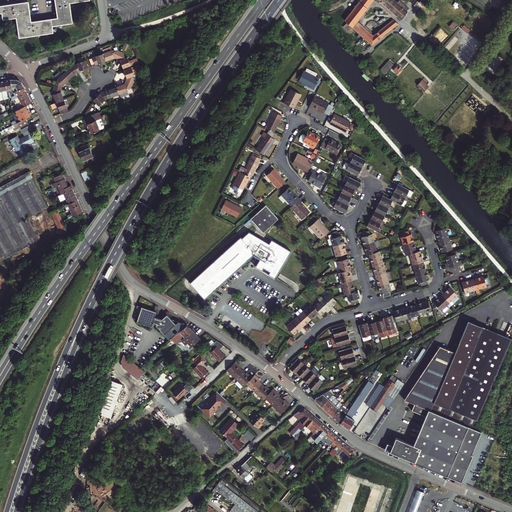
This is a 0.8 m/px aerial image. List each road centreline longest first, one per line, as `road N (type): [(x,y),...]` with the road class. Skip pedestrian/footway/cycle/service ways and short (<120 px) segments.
road 1 (trunk): [(263,0),(16,348)]
road 2 (tertiary): [(51,124),(132,282),(275,375)]
road 3 (trunk): [(102,278),(173,151),(278,0)]
road 4 (trunk): [(7,511),(44,402),(102,278)]
road 5 (trunk): [(15,511),(102,278)]
road 6 (tertiary): [(306,400),(370,451),(511,511)]
road 7 (residential): [(175,511),(306,400)]
road 8 (residential): [(404,23),(511,117)]
road 9 (residential): [(297,117),(282,162),(349,229)]
road 10 (residential): [(372,309),(436,284),(423,220)]
road 11 (unclassified): [(23,70),(107,38),(102,0)]
road 12 (residential): [(275,375),(325,323),(372,309)]
